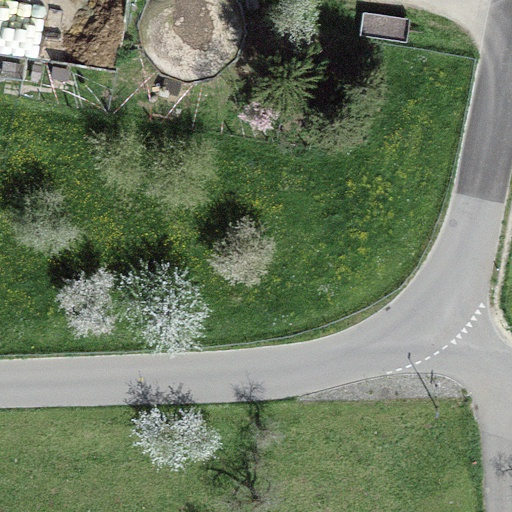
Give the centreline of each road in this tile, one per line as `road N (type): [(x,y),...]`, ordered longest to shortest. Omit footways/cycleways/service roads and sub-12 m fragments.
road 1 (tertiary): [(0,382),(323,365),(366,354),(405,331)]
road 2 (tertiary): [(405,331),(451,278),(511,38)]
road 3 (residential): [(497,371),(502,511)]
